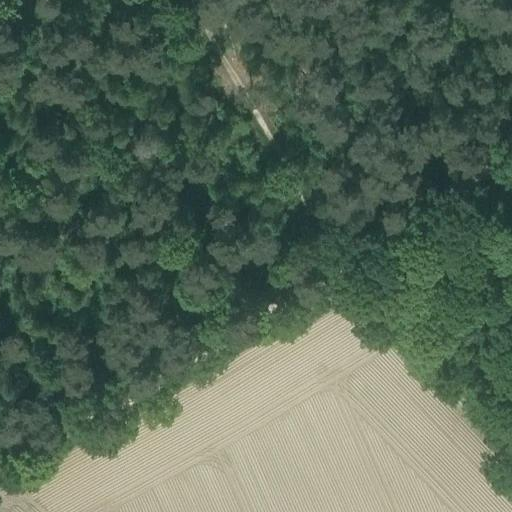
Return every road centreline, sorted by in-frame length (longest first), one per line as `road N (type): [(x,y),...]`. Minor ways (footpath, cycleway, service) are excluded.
road 1 (track): [(339,264),(162,380),(0,470)]
road 2 (track): [(186,0),(339,264)]
road 3 (track): [(511,453),(339,264)]
road 4 (track): [(339,264),(511,156)]
